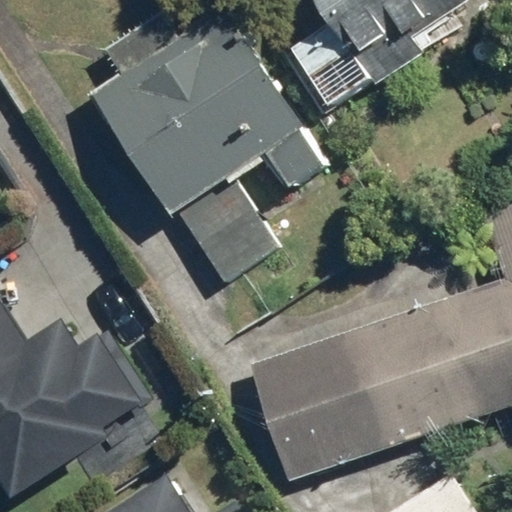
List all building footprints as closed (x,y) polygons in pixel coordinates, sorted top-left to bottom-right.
[(322,0),(336,20),(288,52),(309,84),(363,49),(376,68),(479,0),(322,0)] [(102,96),(178,213),(183,210),(229,282),(284,246),(238,175),(272,153),(296,190),(337,164),(237,9),(102,96)] [(0,168),(0,190),(10,183),(0,168)] [(294,480),(511,407),(511,208),(490,216),(511,279),(255,363),(294,480)] [(0,471),(7,467),(29,497),(158,408),(111,340),(90,355),(66,319),(46,333),(2,269),(0,270),(0,471)] [(201,511),(178,473),(113,511),(201,511)] [(392,511),(379,511),(378,511),(478,511),(454,473),(392,511)]
